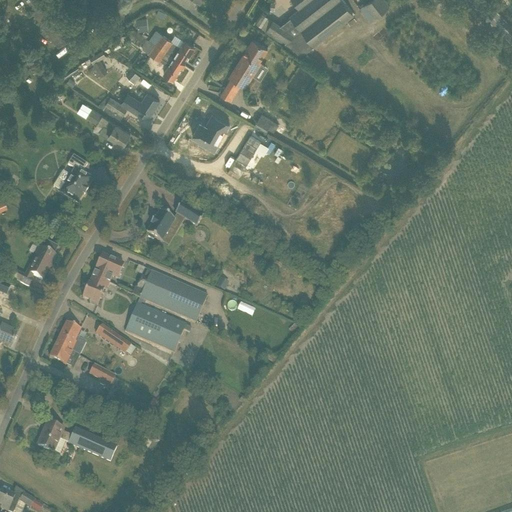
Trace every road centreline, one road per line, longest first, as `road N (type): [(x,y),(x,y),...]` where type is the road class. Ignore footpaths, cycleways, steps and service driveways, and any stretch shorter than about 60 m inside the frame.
road 1 (unclassified): [(246,0),(82,257)]
road 2 (unclassified): [(0,437),(82,257)]
